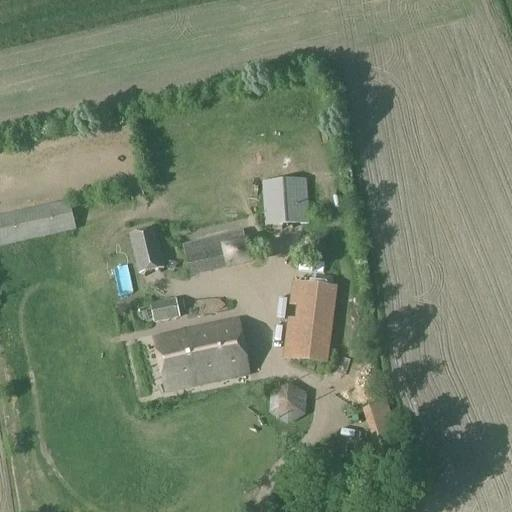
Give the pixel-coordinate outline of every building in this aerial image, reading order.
[(184,278),(247,264),(213,115),(150,129),(184,278)] [(310,224),(307,180),(261,182),(265,227),(310,224)] [(0,217),(0,247),(76,231),(69,201),(0,217)] [(163,269),(154,229),(130,235),(140,275),(163,269)] [(301,284),(292,360),(327,365),(328,355),(336,289),(301,284)] [(179,319),(175,301),(151,306),(155,323),(164,321),(176,319),(179,319)] [(249,375),(238,321),(154,339),(165,393),(249,375)]
